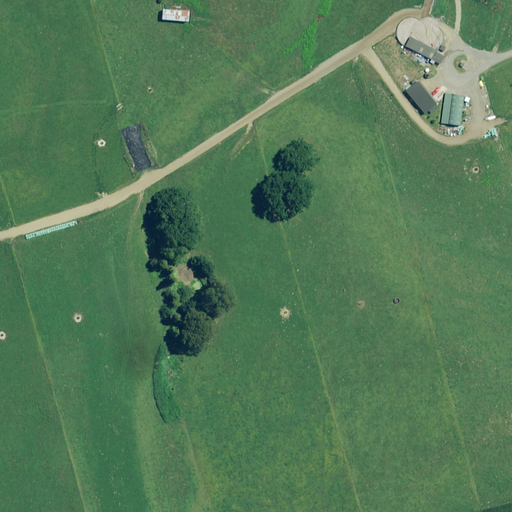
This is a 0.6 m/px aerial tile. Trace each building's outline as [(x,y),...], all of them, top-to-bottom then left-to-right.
[(162,20),(180,21),(188,22),(189,12),(178,11),(163,10),(162,20)] [(437,51),(411,37),(406,47),(432,60),(430,62),(433,64),(434,62),(440,65),(445,55),(437,51)] [(442,44),(439,50),(445,52),(448,46),(442,44)] [(431,76),(434,76),(434,71),(430,71),(430,70),(429,70),(429,69),(428,69),(427,69),(427,70),(426,70),(426,71),(426,72),(426,73),(425,73),(425,74),(425,75),(424,75),(424,76),(425,77),(425,78),(426,79),(427,79),(430,79),(430,78),(431,78),(431,77),(431,76)] [(437,105),(418,82),(407,92),(425,114),(437,105)] [(465,96),(445,94),(442,123),(461,126),(465,96)]
